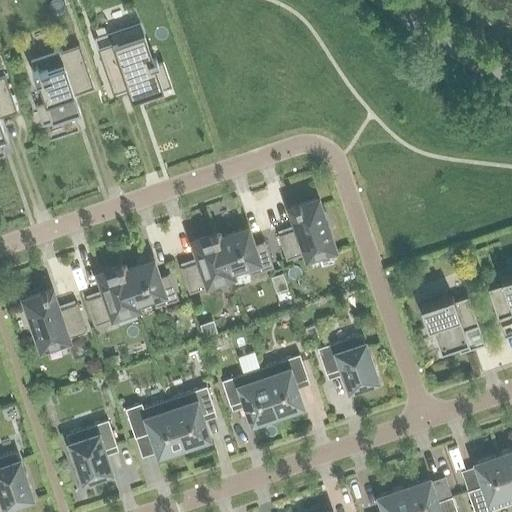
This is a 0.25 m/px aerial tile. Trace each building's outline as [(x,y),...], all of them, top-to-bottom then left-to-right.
[(113,50),(99,55),(112,94),(127,89),(131,100),(171,86),(162,61),(157,63),(156,59),(152,60),(139,22),(108,33),(113,50)] [(30,60),(33,66),(32,66),(33,68),(31,69),(35,79),(36,79),(45,102),(37,105),(35,105),(41,120),(42,123),(67,115),(73,114),(80,111),(79,108),(77,104),(74,94),(92,88),(93,88),(79,45),(59,51),(59,50),(53,51),(53,52),(30,60)] [(4,75),(0,76),(0,144),(8,141),(0,117),(0,116),(16,111),(4,75)] [(299,205),(298,205),(294,206),(294,207),(290,208),(297,228),(278,234),(278,233),(277,234),(285,259),(305,253),(306,256),(332,248),(326,231),(331,229),(325,210),(320,212),(316,200),(299,205)] [(246,229),(218,238),(231,274),(248,269),(250,274),(273,266),(264,240),(262,240),(263,241),(251,245),(246,229)] [(231,274),(218,238),(216,233),(211,234),(211,235),(193,241),(200,260),(181,267),(181,266),(180,266),(189,293),(210,286),(209,282),(231,274)] [(151,261),(124,271),(136,307),(153,301),(155,306),(178,299),(169,272),(168,273),(156,277),(151,261)] [(136,307),(124,271),(122,265),(116,267),(99,274),(105,293),(87,299),(86,298),(85,299),(94,325),(115,318),(114,314),(136,307)] [(282,273),(271,277),(276,292),(287,288),(282,273)] [(505,276),(499,278),(501,284),(487,289),(497,317),(511,312),(511,315),(511,274),(509,275),(509,274),(505,276)] [(46,292),(46,291),(41,292),(41,293),(25,299),(29,311),(24,312),(30,331),(35,330),(41,347),(66,338),(66,337),(85,331),(85,332),(86,331),(76,302),(75,303),(57,310),(50,290),(46,292)] [(453,300),(451,295),(446,297),(446,296),(441,297),(442,298),(419,306),(426,327),(431,325),(438,344),(437,345),(437,346),(438,346),(440,351),(445,349),(445,350),(446,349),(456,345),(459,352),(470,348),(463,329),(478,324),(468,295),(453,300)] [(211,320),(199,324),(203,336),(215,331),(211,320)] [(302,329),(306,341),(318,337),(314,325),(302,329)] [(317,348),(325,373),(340,368),(348,390),(353,388),(354,391),(373,385),(372,382),(377,380),(372,368),(374,367),(370,353),(368,354),(360,333),(317,348)] [(116,353),(102,358),(105,368),(119,363),(116,353)] [(299,354),(260,367),(277,416),(290,412),(289,410),(302,405),(294,383),(307,378),(299,354)] [(277,416),(260,367),(221,380),(229,405),(243,400),(250,423),(275,415),(276,416),(277,416)] [(206,385),(167,399),(184,448),(184,446),(209,437),(201,414),(214,410),(206,385)] [(184,448),(167,399),(142,407),(141,402),(124,408),(134,437),(149,432),(157,455),(170,450),(171,452),(184,448)] [(71,455),(75,469),(77,468),(82,481),(87,479),(88,482),(106,476),(105,473),(110,471),(103,449),(116,445),(107,419),(65,433),(73,455),(71,455)] [(511,447),(499,452),(511,490),(511,447)] [(0,498),(3,507),(8,505),(9,509),(28,503),(27,499),(31,498),(27,485),(29,484),(25,471),(23,471),(16,450),(0,455),(0,498)] [(498,452),(499,454),(474,463),(482,485),(467,491),(474,511),(492,511),(492,509),(511,502),(511,490),(499,452),(498,452)] [(403,485),(402,485),(411,511),(456,511),(451,496),(436,501),(428,478),(403,487),(403,485)] [(390,491),(377,496),(382,511),(411,511),(402,485),(389,489),(390,491)]
